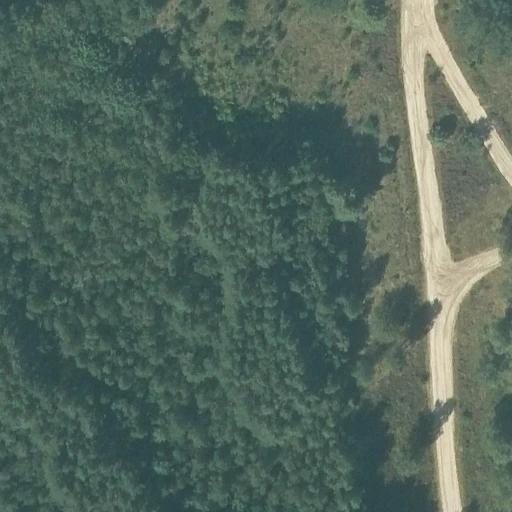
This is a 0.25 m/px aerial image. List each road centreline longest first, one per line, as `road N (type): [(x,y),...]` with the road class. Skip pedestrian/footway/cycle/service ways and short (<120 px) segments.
road 1 (track): [(420,0),(449,511)]
road 2 (track): [(419,29),(511,178)]
